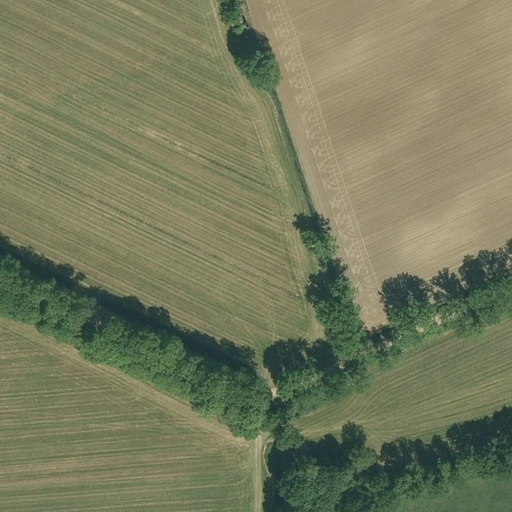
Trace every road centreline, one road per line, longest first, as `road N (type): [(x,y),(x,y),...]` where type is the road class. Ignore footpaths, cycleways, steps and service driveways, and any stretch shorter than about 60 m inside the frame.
road 1 (track): [(511,287),(263,399),(0,274)]
road 2 (track): [(263,399),(258,424),(285,464),(282,511)]
